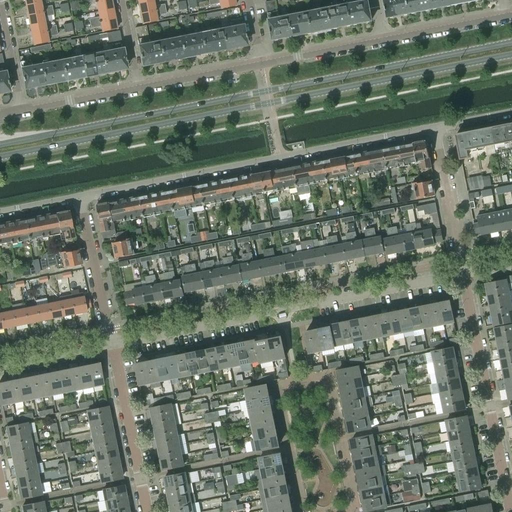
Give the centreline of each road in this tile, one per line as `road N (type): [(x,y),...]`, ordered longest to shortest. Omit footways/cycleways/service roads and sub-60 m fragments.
road 1 (secondary): [(0,157),(511,56)]
road 2 (secondary): [(511,43),(0,144)]
road 3 (residential): [(80,196),(435,128)]
road 4 (residential): [(112,346),(464,273)]
road 5 (residential): [(510,511),(464,273)]
road 6 (residential): [(146,511),(112,346)]
road 7 (residential): [(112,346),(80,196)]
road 8 (residential): [(464,273),(435,128)]
road 9 (residential): [(507,16),(382,41)]
road 10 (residential): [(263,64),(138,88)]
road 11 (residential): [(382,41),(263,64)]
road 12 (residential): [(138,88),(20,111)]
